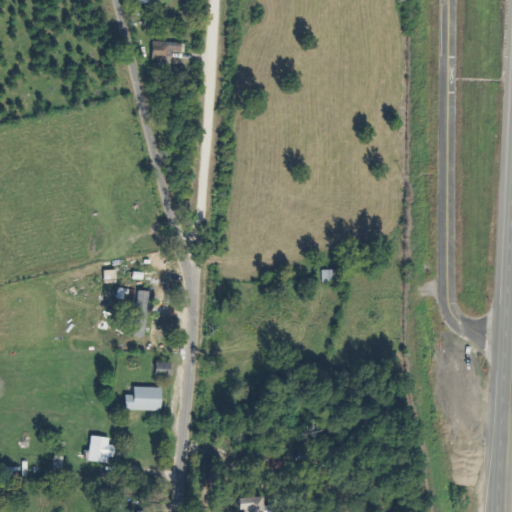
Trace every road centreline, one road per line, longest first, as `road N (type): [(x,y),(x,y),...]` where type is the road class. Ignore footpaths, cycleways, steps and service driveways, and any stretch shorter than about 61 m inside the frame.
road 1 (residential): [(181,511),(215,0)]
road 2 (residential): [(447,0),(445,301),(468,326),(504,329)]
road 3 (residential): [(195,296),(117,0)]
road 4 (trunk): [(511,116),(504,329)]
road 5 (trunk): [(504,329),(495,511)]
